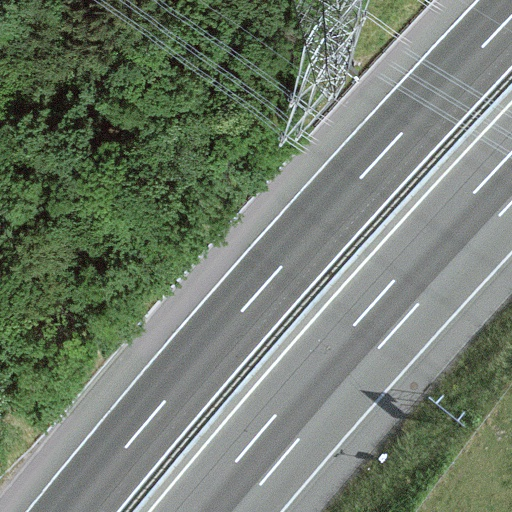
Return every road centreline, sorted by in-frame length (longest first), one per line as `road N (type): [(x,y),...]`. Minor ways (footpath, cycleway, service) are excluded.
road 1 (motorway): [(511,15),(280,266),(73,511)]
road 2 (motorway): [(217,511),(511,178)]
